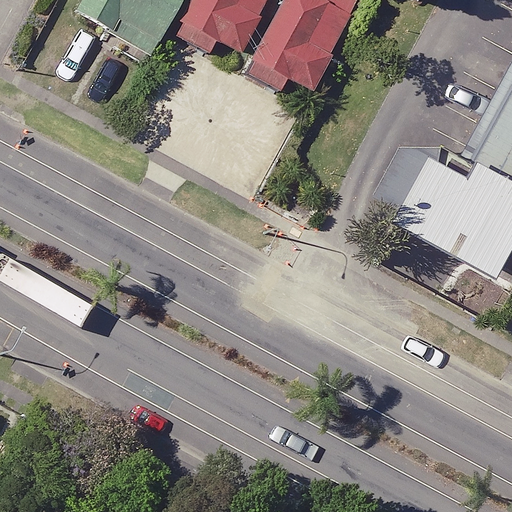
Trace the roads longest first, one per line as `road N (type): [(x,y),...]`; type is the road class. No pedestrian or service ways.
road 1 (secondary): [(0,186),(511,463)]
road 2 (secondary): [(428,511),(0,278)]
